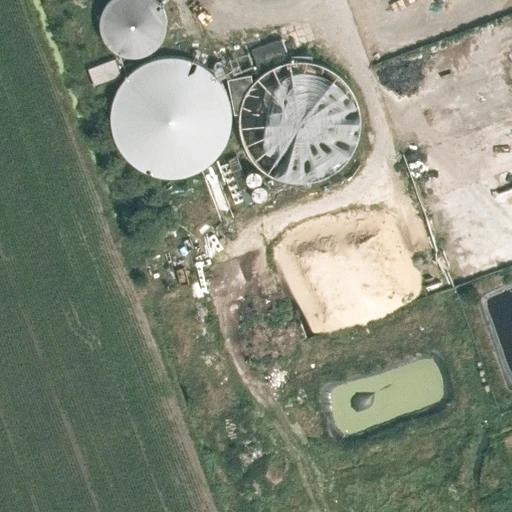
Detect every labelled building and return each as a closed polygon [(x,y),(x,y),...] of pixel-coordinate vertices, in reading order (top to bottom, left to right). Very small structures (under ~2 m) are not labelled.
[(102,12),(100,23),(101,30),(103,37),(109,46),(114,50),(120,54),(127,56),(134,56),(145,54),(151,51),(157,47),(161,42),(165,35),(167,25),(166,14),(163,8),(159,2),(157,0),(109,0),(105,6),(102,12)] [(288,36),(234,54),(240,71),(293,53),(288,36)] [(112,104),(111,116),(112,127),(115,139),(121,150),(128,158),(138,167),(149,173),(159,176),(171,177),(184,176),(196,172),(207,165),(215,158),(223,148),(228,137),(231,127),(232,114),(230,102),(227,92),(222,83),(214,73),(205,66),(194,60),(184,57),(171,56),(159,57),(149,60),(139,65),(129,73),(121,83),(115,94),(112,104)] [(235,113),(240,112),(239,123),(241,133),(244,143),(249,153),(255,161),(263,168),(272,174),(281,178),(292,181),(302,181),(313,180),(323,177),(332,172),(341,165),(348,158),(354,149),(358,139),(360,129),(361,118),(360,108),(357,98),(352,88),(346,80),(338,72),(329,67),(319,62),(309,60),(299,59),(288,60),(278,63),(268,68),(260,74),(253,82),(251,74),(228,79),(235,113)] [(318,208),(274,220),(280,244),(312,236),(317,254),(340,249),(336,233),(325,236),(318,208)]
